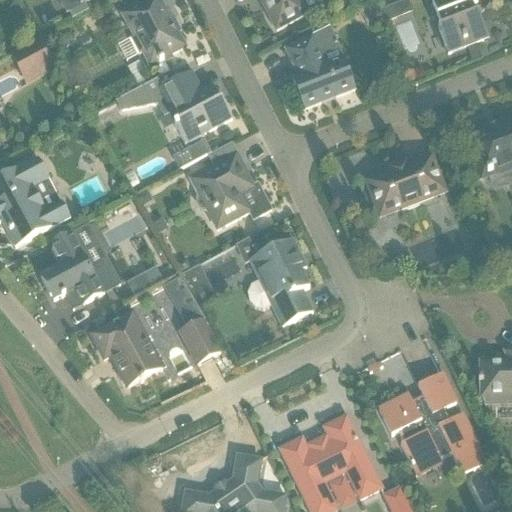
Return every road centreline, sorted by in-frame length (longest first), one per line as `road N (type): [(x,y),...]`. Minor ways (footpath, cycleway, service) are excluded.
road 1 (residential): [(357,331),(124,444)]
road 2 (residential): [(287,158),(511,69)]
road 3 (residential): [(124,444),(0,295)]
road 4 (residential): [(357,331),(359,306),(287,158)]
road 5 (residential): [(287,158),(205,0)]
road 6 (residential): [(124,444),(0,501)]
